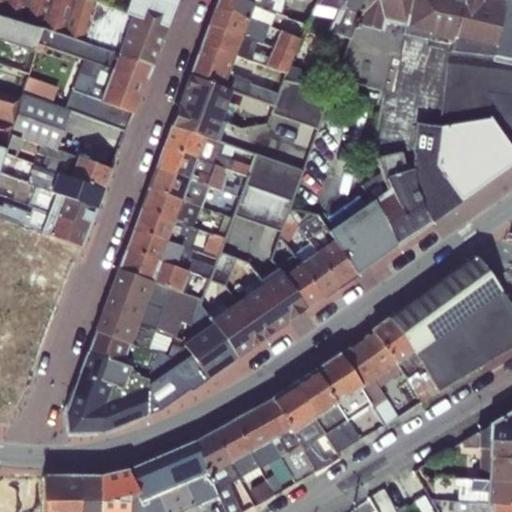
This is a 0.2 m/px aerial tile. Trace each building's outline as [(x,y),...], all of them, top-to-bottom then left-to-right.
[(0,0),(0,18),(39,31),(82,44),(94,6),(95,4),(86,2),(87,0),(85,0),(0,0)] [(161,0),(86,0),(87,0),(86,2),(95,4),(94,6),(139,24),(163,32),(174,5),(161,0)] [(250,0),(217,0),(214,7),(268,27),(273,13),(265,10),(252,5),(253,1),(250,0)] [(252,0),(253,1),(252,5),(265,10),(273,13),(280,15),(283,0),(294,0),(299,1),(299,0),(252,0)] [(317,0),(311,15),(330,19),(336,0),(317,0)] [(336,0),(330,19),(325,36),(333,39),(336,35),(349,38),(351,39),(360,0),(336,0)] [(360,0),(351,39),(336,80),(354,84),(375,89),(383,91),(392,92),(409,0),(360,0)] [(409,0),(392,92),(383,91),(383,92),(373,148),(375,158),(377,157),(400,151),(403,164),(412,162),(414,192),(431,220),(476,189),(511,163),(511,153),(488,118),(487,93),(511,96),(511,59),(510,59),(493,57),(497,35),(502,0),(409,0)] [(511,1),(506,0),(502,0),(497,35),(493,57),(510,59),(511,51),(511,1)] [(94,6),(82,44),(116,55),(123,36),(156,49),(163,32),(139,24),(94,6)] [(214,7),(207,27),(255,42),(262,44),(268,27),(214,7)] [(0,18),(0,41),(33,52),(36,43),(39,31),(0,18)] [(207,27),(200,45),(235,56),(286,73),(290,64),(291,61),(294,55),(272,48),(269,52),(267,57),(252,53),(255,42),(207,27)] [(39,31),(36,43),(84,60),(144,81),(150,66),(116,55),(82,44),(39,31)] [(279,31),(272,48),(294,55),(301,39),(300,38),(279,31)] [(123,36),(116,55),(150,66),(156,49),(123,36)] [(200,45),(189,75),(231,91),(272,106),(277,94),(249,84),(250,81),(228,73),(235,56),(200,45)] [(84,60),(65,108),(70,111),(124,133),(144,81),(84,60)] [(286,73),(282,82),(283,82),(308,87),(309,84),(312,73),(307,71),(290,64),(286,73)] [(189,77),(179,105),(224,125),(228,126),(229,125),(235,108),(225,104),(231,91),(189,75),(188,77),(189,77)] [(26,77),(22,93),(52,104),(57,88),(26,77)] [(354,84),(336,80),(334,80),(330,90),(330,93),(350,99),(354,84)] [(277,94),(272,106),(272,107),(270,113),(316,129),(330,91),(308,87),(283,82),(282,82),(277,94)] [(0,119),(10,123),(18,98),(0,93),(0,119)] [(10,123),(7,134),(22,139),(40,145),(55,150),(70,111),(65,108),(55,105),(22,93),(20,95),(18,98),(10,123)] [(511,153),(511,96),(487,93),(488,118),(511,153)] [(178,105),(170,127),(204,138),(218,142),(224,125),(179,105),(178,105)] [(0,119),(0,149),(2,150),(7,134),(10,123),(0,119)] [(170,127),(163,147),(228,170),(246,176),(247,177),(250,166),(230,159),(234,148),(218,142),(204,138),(170,127)] [(2,150),(1,153),(15,158),(19,146),(22,139),(7,134),(2,150)] [(55,150),(40,145),(38,153),(46,156),(41,167),(44,168),(102,188),(110,170),(55,150)] [(163,147),(155,167),(208,187),(220,192),(228,170),(163,147)] [(378,174),(361,186),(371,202),(397,244),(426,224),(431,220),(414,192),(412,162),(403,164),(400,151),(377,157),(375,158),(378,174)] [(1,153),(0,156),(0,173),(94,208),(102,188),(44,168),(40,178),(22,171),(16,169),(11,168),(14,161),(15,158),(1,153)] [(250,166),(247,177),(239,199),(233,215),(280,231),(286,215),(287,212),(288,208),(302,171),(255,155),(250,166)] [(41,167),(15,158),(14,161),(11,168),(16,169),(22,171),(40,178),(44,168),(41,167)] [(155,167),(147,189),(200,209),(208,187),(155,167)] [(0,173),(0,193),(87,227),(94,208),(0,173)] [(147,189),(140,209),(193,227),(200,209),(147,189)] [(0,193),(0,215),(80,247),(87,227),(0,193)] [(331,226),(364,206),(357,196),(325,218),(331,226)] [(331,226),(326,229),(354,275),(397,244),(371,202),(364,206),(331,226)] [(287,212),(286,215),(306,240),(308,244),(337,286),(354,275),(326,229),(318,216),(290,208),(288,208),(287,212)] [(140,209),(132,229),(191,250),(196,231),(193,227),(140,209)] [(286,215),(280,231),(279,237),(279,238),(285,246),(290,241),(293,232),(301,242),(306,240),(286,215)] [(132,229),(125,250),(187,272),(208,279),(213,267),(187,259),(191,250),(132,229)] [(217,259),(219,252),(219,251),(223,241),(224,238),(209,233),(208,235),(202,254),(216,259),(217,259)] [(308,244),(292,256),(321,298),(337,286),(308,244)] [(125,250),(117,270),(168,289),(180,293),(187,272),(125,250)] [(213,267),(208,279),(224,287),(235,258),(219,252),(217,259),(216,261),(213,267)] [(292,256),(275,267),(304,309),(321,298),(292,256)] [(458,268),(387,319),(437,392),(511,348),(511,347),(511,307),(479,262),(468,260),(458,268)] [(275,267),(257,279),(286,321),(304,309),(275,267)] [(117,270),(103,310),(154,330),(168,289),(117,270)] [(243,296),(235,302),(261,338),(286,321),(257,279),(244,287),(243,296)] [(168,289),(154,330),(173,337),(175,338),(180,322),(189,325),(197,299),(180,293),(168,289)] [(218,305),(205,315),(235,357),(236,356),(261,338),(235,302),(225,308),(218,305)] [(147,382),(144,416),(158,411),(235,357),(205,315),(198,304),(175,360),(166,357),(157,354),(149,375),(147,382)] [(103,310),(95,332),(147,351),(154,330),(103,310)] [(387,319),(371,331),(400,372),(420,403),(437,392),(387,319)] [(154,330),(147,351),(157,354),(166,357),(173,337),(154,330)] [(371,331),(339,354),(371,405),(384,426),(398,419),(378,388),(400,372),(371,331)] [(95,332),(87,353),(128,367),(131,376),(147,382),(149,375),(157,354),(147,351),(95,332)] [(128,367),(87,353),(69,401),(64,414),(66,434),(102,432),(103,432),(138,418),(144,416),(147,382),(131,376),(128,367)] [(339,354),(314,370),(347,422),(348,421),(350,420),(371,405),(339,354)] [(314,370),(292,385),(293,384),(324,435),(336,454),(336,455),(340,453),(359,441),(347,422),(314,370)] [(292,385),(271,399),(313,472),(330,461),(328,459),(324,461),(312,442),(324,435),(293,384),(292,385)] [(271,399),(251,410),(292,478),(294,483),(313,472),(271,399)] [(251,410),(232,421),(260,468),(267,464),(273,475),(266,479),(274,492),(280,489),(279,486),(292,478),(251,410)] [(498,436),(511,436),(511,415),(470,441),(486,442),(497,442),(498,436)] [(138,418),(103,432),(104,434),(139,421),(138,418)] [(232,421),(212,431),(231,462),(239,477),(243,476),(246,481),(262,473),(260,468),(232,421)] [(212,431),(193,442),(217,495),(224,511),(238,511),(234,502),(226,485),(219,469),(231,462),(212,431)] [(497,455),(511,456),(511,436),(498,436),(497,442),(497,455)] [(132,493),(129,511),(178,511),(217,495),(193,442),(127,471),(132,493)] [(497,442),(486,442),(485,454),(497,455),(497,442)] [(483,479),(511,480),(511,456),(497,455),(485,454),(483,479)] [(239,477),(231,462),(219,469),(226,485),(239,477)] [(99,477),(98,511),(129,511),(132,493),(127,471),(99,477)] [(78,511),(79,477),(43,476),(42,511),(78,511)] [(79,477),(78,511),(98,511),(99,477),(79,477)] [(493,496),(493,502),(511,502),(511,480),(483,479),(463,478),(462,494),(493,496)] [(263,481),(248,490),(257,504),(272,495),(263,481)] [(439,511),(432,496),(421,503),(425,511),(439,511)] [(461,500),(460,511),(511,511),(511,502),(493,502),(461,500)]
